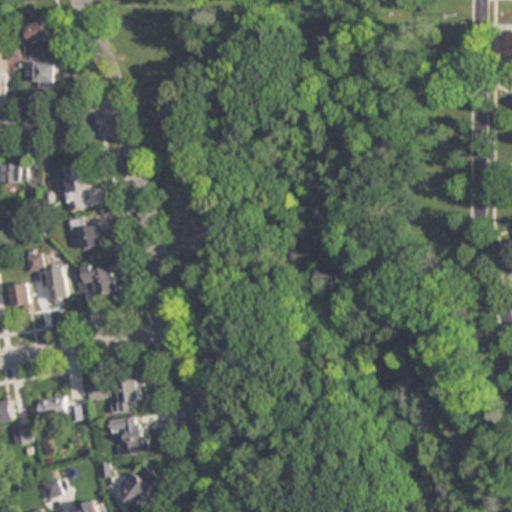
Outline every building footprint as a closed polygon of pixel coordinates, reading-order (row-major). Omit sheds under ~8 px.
[(27,27),(34,45),(52,37),(45,20),(27,27)] [(39,62),(39,87),(59,87),(59,62),(39,62)] [(95,190),(89,162),(60,169),(70,211),(90,207),(87,192),(95,190)] [(4,184),(28,184),(28,163),(4,163),(4,184)] [(41,189),(33,189),(33,203),(41,203),(41,189)] [(78,220),(84,250),(106,245),(102,225),(87,228),(85,218),(78,220)] [(46,269),(43,254),(30,256),(32,271),(46,269)] [(82,291),(98,288),(99,295),(120,291),(115,262),(78,268),(82,291)] [(72,301),(69,275),(51,277),(54,303),(72,301)] [(34,307),(31,282),(14,284),(16,309),(34,307)] [(120,382),(123,402),(114,403),(115,413),(138,410),(136,401),(145,400),(142,379),(120,382)] [(90,383),(92,400),(111,398),(110,381),(90,383)] [(42,400),(45,420),(73,416),(74,421),(89,419),(86,404),(70,406),(69,396),(42,400)] [(0,423),(15,423),(15,402),(0,401),(0,423)] [(152,451),(148,424),(134,425),(133,418),(114,420),(115,432),(128,431),(130,443),(119,445),(121,455),(152,451)] [(18,445),(36,441),(33,424),(15,427),(18,445)] [(161,478),(144,465),(121,493),(138,506),(161,478)] [(38,488),(43,502),(70,492),(65,478),(38,488)] [(78,511),(103,511),(103,508),(100,509),(97,500),(76,506),(78,511)]
